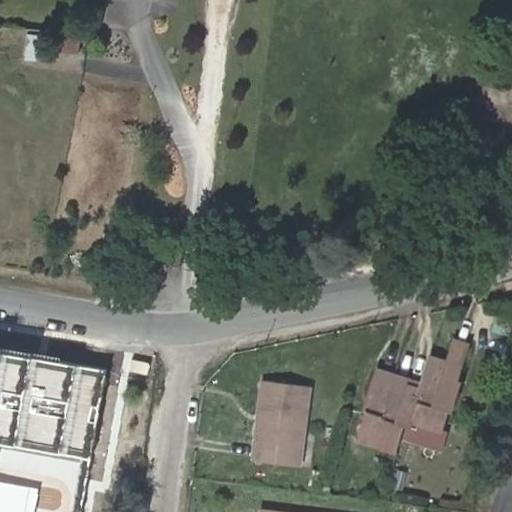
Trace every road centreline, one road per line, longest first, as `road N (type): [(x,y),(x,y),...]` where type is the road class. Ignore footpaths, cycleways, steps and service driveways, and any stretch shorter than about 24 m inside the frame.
road 1 (residential): [(511,260),(182,330)]
road 2 (residential): [(182,330),(0,306)]
road 3 (unclassified): [(182,330),(166,511)]
road 4 (track): [(200,164),(221,0)]
